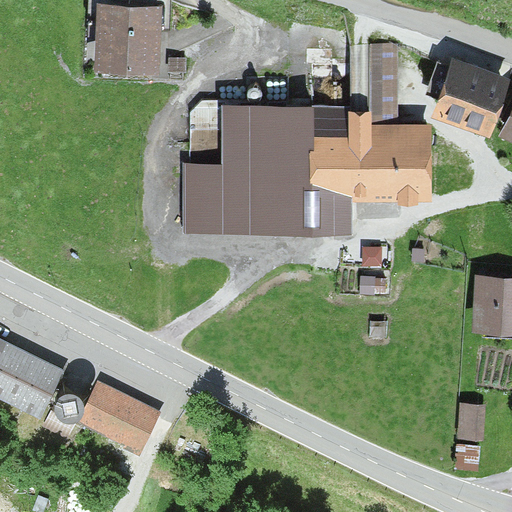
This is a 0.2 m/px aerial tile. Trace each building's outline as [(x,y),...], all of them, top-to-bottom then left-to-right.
[(118,0),(106,0),(104,66),(164,68),(167,2),(118,0)] [(182,229),(352,229),(352,197),(392,197),(431,197),(431,119),(398,119),(398,42),(371,42),(371,102),(314,102),(314,97),(221,97),(221,157),(182,157),(182,229)] [(435,109),(491,129),(510,74),(454,54),(435,109)] [(511,275),(484,274),(482,328),(511,329),(511,275)] [(0,398),(41,419),(65,369),(0,337),(0,398)] [(162,414),(103,384),(84,420),(144,450),(162,414)] [(461,405),(459,439),(483,439),(484,406),(461,405)]
